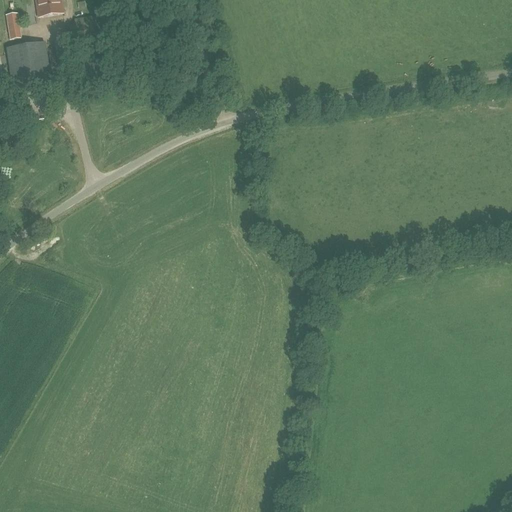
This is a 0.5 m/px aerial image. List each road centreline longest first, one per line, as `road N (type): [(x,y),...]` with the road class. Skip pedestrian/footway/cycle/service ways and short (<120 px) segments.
road 1 (unclassified): [(223,123),(511,74)]
road 2 (unclassified): [(0,254),(98,185),(223,123)]
road 3 (unclassified): [(223,123),(184,0)]
